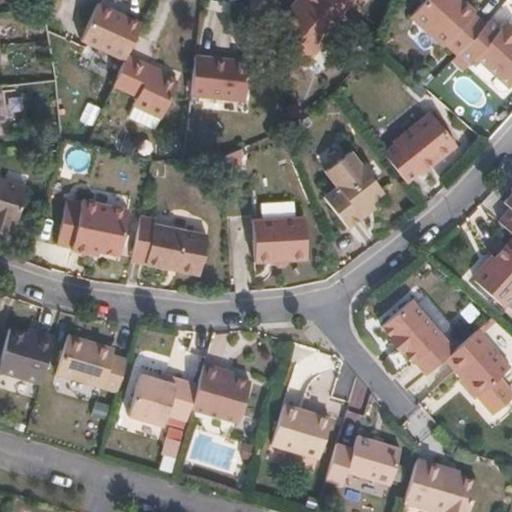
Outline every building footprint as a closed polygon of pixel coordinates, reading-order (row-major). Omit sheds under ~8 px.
[(130,55),(146,19),(105,0),(102,0),(85,37),(128,58),(130,55)] [(307,65),(351,15),(347,11),(333,0),(301,0),(282,23),(295,35),(286,46),(307,65)] [(333,0),(347,11),(356,0),(333,0)] [(489,20),(466,0),(425,0),(414,13),(447,44),(450,41),(461,51),(489,20)] [(485,57),(511,29),(511,16),(510,14),(501,25),(492,16),(489,20),(461,51),(455,57),(468,69),(481,54),(485,57)] [(511,80),(511,29),(485,57),(511,80)] [(251,99),(255,59),(200,53),(196,93),(251,99)] [(166,115),(183,79),(130,55),(128,58),(117,82),(142,94),(139,103),(166,115)] [(161,126),(166,115),(139,103),(133,114),(161,126)] [(461,139),(434,106),(396,136),(397,138),(401,143),(391,153),(410,177),(420,168),(418,167),(432,155),(437,159),(461,139)] [(391,153),(401,143),(397,138),(386,148),(391,153)] [(372,197),(384,187),(365,163),(367,161),(354,145),(327,166),(339,182),(326,193),(350,224),(365,213),(360,206),(372,197)] [(423,171),(437,159),(432,155),(418,167),(420,168),(423,171)] [(28,188),(0,180),(0,231),(14,235),(16,227),(19,227),(28,188)] [(511,194),(506,201),(511,206),(511,208),(501,220),(511,230),(511,194)] [(365,213),(378,204),(372,197),(360,206),(365,213)] [(125,253),(135,208),(88,198),(86,202),(72,198),(63,242),(77,245),(77,247),(96,252),(97,246),(105,248),(125,253)] [(161,222),(162,217),(146,215),(137,259),(152,263),(161,222)] [(313,259),(311,216),(257,219),(259,261),(313,259)] [(206,274),(214,233),(161,222),(152,263),(206,274)] [(476,281),(505,307),(511,299),(511,247),(510,245),(490,267),(483,266),(475,275),(476,281)] [(455,349),(412,297),(380,325),(392,337),(389,340),(402,353),(404,351),(414,362),(416,360),(427,373),(446,357),(455,349)] [(0,368),(41,381),(55,333),(37,328),(35,334),(11,326),(0,361),(0,368)] [(500,376),(511,366),(479,328),(455,349),(446,357),(463,375),(480,393),(500,376)] [(117,391),(127,358),(113,353),(115,347),(69,333),(56,372),(117,391)] [(241,422),(254,380),(235,375),(221,371),(223,365),(205,360),(198,381),(191,406),(241,422)] [(235,375),(236,370),(223,365),(221,371),(235,375)] [(191,406),(198,381),(178,375),(175,381),(161,377),(140,370),(126,411),(164,423),(168,411),(187,417),(191,406)] [(175,381),(178,375),(164,370),(161,377),(175,381)] [(480,393),(463,375),(459,379),(475,397),(479,394),(480,393)] [(495,412),(511,397),(511,389),(500,376),(480,393),(479,394),(495,412)] [(285,402),(272,442),(319,457),(331,419),(285,402)] [(388,487),(399,450),(356,435),(351,448),(337,444),(325,481),(340,486),(345,473),(388,487)] [(467,511),(477,484),(456,477),(443,473),(444,469),(415,459),(402,503),(429,511),(467,511)] [(458,473),(444,469),(443,473),(456,477),(458,473)]
